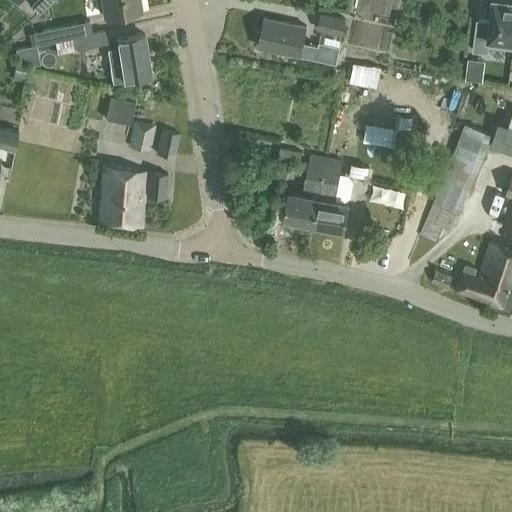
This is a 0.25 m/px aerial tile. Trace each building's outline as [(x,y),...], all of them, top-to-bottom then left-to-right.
[(40,14),(54,0),(36,0),(31,5),(40,14)] [(141,12),(139,0),(102,0),(106,18),(141,12)] [(489,46),(511,48),(511,0),(508,0),(493,0),(491,21),(477,19),(473,51),(488,53),(489,46)] [(320,14),(317,30),(343,36),(346,19),(320,14)] [(319,47),(303,44),(306,27),(265,18),(258,48),(336,64),(340,47),(319,43),(319,47)] [(55,41),(92,34),(90,21),(29,34),(31,46),(35,45),(55,41)] [(92,34),(55,41),(58,55),(108,44),(105,31),(92,34)] [(107,50),(109,60),(120,59),(123,81),(151,76),(145,35),(117,40),(118,48),(107,50)] [(131,125),(136,101),(113,96),(108,120),(131,125)] [(150,153),(156,126),(135,121),(128,148),(150,153)] [(491,135),(465,124),(433,203),(420,235),(437,242),(443,227),(449,230),(456,214),(460,215),(485,155),(484,154),(491,135)] [(0,126),(0,148),(14,152),(18,131),(0,126)] [(364,141),(394,145),(396,134),(366,129),(364,141)] [(156,154),(175,158),(180,134),(161,130),(156,154)] [(301,151),(284,148),(280,147),(275,176),(287,178),(290,163),(298,165),(301,151)] [(314,224),(327,159),(311,156),(309,168),(308,168),(305,185),(303,195),(289,192),(284,218),(314,224)] [(327,159),(314,224),(344,230),(349,203),(336,201),(341,174),(340,174),(342,162),(327,159)] [(168,174),(146,172),(146,167),(103,165),(99,223),(142,226),(144,197),(166,199),(168,174)] [(501,228),(511,231),(511,199),(510,199),(501,228)] [(427,205),(414,200),(407,219),(420,225),(427,205)] [(466,264),(463,272),(463,271),(456,291),(477,298),(510,309),(511,304),(511,247),(491,241),(479,278),(475,276),(477,269),(466,264)] [(436,271),(432,285),(448,290),(453,276),(436,271)]
